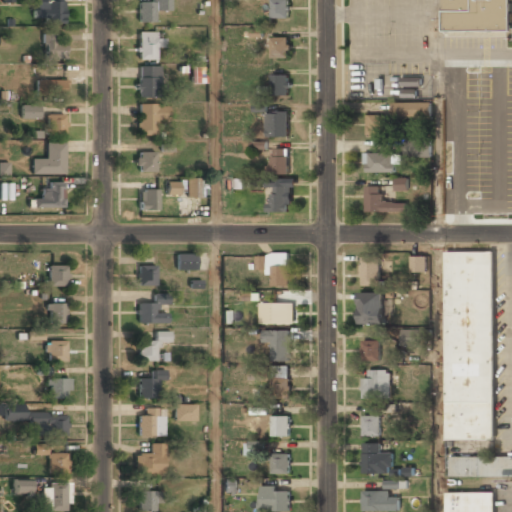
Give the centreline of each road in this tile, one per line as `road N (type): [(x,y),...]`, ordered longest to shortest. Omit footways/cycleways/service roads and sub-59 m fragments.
road 1 (residential): [(326,0),(327,511)]
road 2 (residential): [(511,234),(0,235)]
road 3 (residential): [(104,0),(104,511)]
